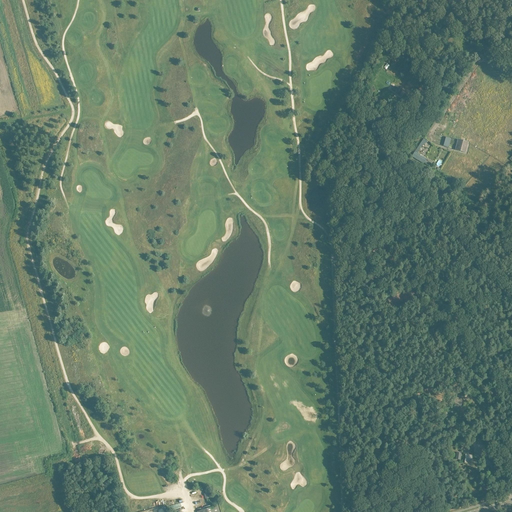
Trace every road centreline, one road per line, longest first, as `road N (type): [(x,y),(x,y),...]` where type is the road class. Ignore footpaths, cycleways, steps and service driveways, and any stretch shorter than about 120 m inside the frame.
road 1 (track): [(341,511),(331,244),(299,203),(280,0)]
road 2 (track): [(129,494),(184,489),(191,474),(221,470),(224,495),(241,511)]
